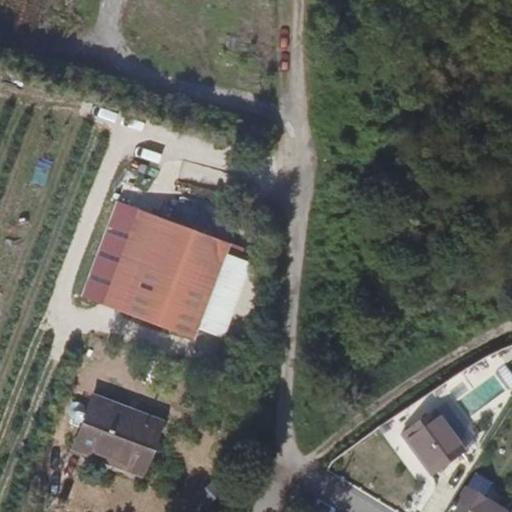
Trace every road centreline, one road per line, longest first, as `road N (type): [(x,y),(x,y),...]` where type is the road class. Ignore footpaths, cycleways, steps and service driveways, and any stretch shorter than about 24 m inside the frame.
road 1 (track): [(301,0),(281,405),(287,451),(303,466)]
road 2 (track): [(303,466),(378,396),(490,325),(511,320)]
